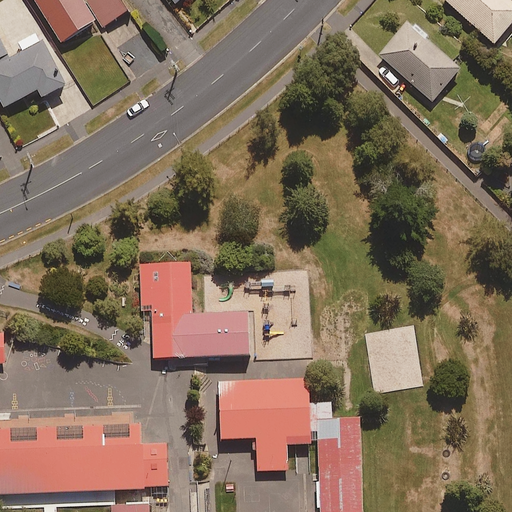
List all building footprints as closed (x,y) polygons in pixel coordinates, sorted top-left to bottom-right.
[(65,85),(25,0),(4,0),(0,2),(0,99),(3,106),(38,89),(41,96),(65,85)] [(82,0),(35,0),(61,41),(95,19),(100,28),(127,11),(119,0),(89,0),(85,3),(82,0)] [(511,22),(511,1),(510,0),(445,0),(495,43),(511,22)] [(461,68),(409,22),(380,55),(432,101),(461,68)] [(194,266),(143,267),(144,314),(154,314),(156,361),(254,359),(252,315),(195,317),(194,266)] [(314,382),(222,384),(223,444),(259,443),(260,473),(290,472),(290,448),(315,447),(314,382)] [(367,511),(364,422),(321,424),(323,511),(367,511)] [(142,426),(0,430),(0,497),(148,493),(148,490),(172,489),(170,446),(143,447),(142,426)]
